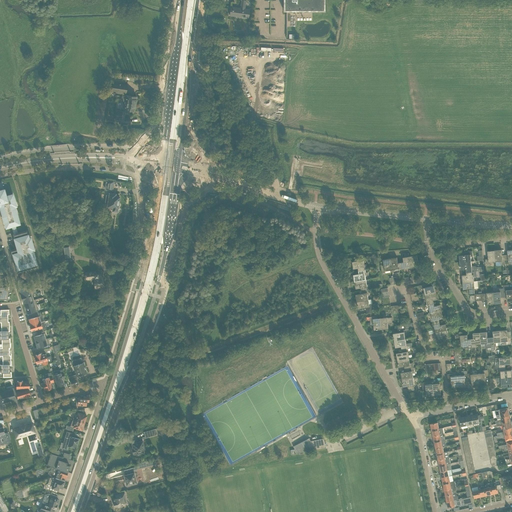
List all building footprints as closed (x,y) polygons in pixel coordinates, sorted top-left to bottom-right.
[(241,0),(240,8),(231,7),(229,15),(242,17),(242,18),(248,19),(250,9),(245,9),(246,0),(243,0),(240,0),(241,0)] [(283,0),(283,11),(286,11),(286,28),(287,28),(287,11),(312,11),(325,11),(325,7),(324,0),(283,0)] [(112,91),(122,93),(121,97),(125,97),(124,102),(125,102),(136,104),(137,100),(136,100),(136,99),(136,96),(125,95),(126,93),(127,85),(113,83),(112,91)] [(117,115),(124,116),(125,111),(124,111),(125,110),(134,111),(135,108),(135,107),(136,108),(136,104),(125,102),(124,102),(123,109),(123,110),(118,110),(117,115)] [(118,195),(111,194),(112,191),(114,181),(108,181),(106,190),(110,191),(108,206),(113,207),(112,211),(113,211),(117,212),(119,197),(118,197),(118,195)] [(0,206),(6,227),(12,225),(15,224),(19,223),(14,206),(16,205),(13,194),(6,196),(4,191),(4,189),(0,190),(0,206)] [(18,249),(11,251),(17,273),(21,271),(23,271),(37,267),(32,249),(34,249),(31,238),(29,238),(27,231),(17,234),(15,235),(14,235),(18,249)] [(495,262),(494,250),(487,251),(488,259),(485,259),(485,266),(491,265),(490,262),(495,262)] [(501,250),(494,250),(495,262),(500,261),(500,264),(503,264),(505,264),(505,257),(502,258),(501,250)] [(471,256),(473,256),(472,251),(464,252),(465,255),(459,255),(460,263),(471,261),(471,256)] [(417,255),(410,256),(412,269),(414,269),(413,267),(418,266),(419,267),(422,267),(421,260),(418,260),(417,255)] [(412,269),(410,256),(403,257),(403,262),(401,262),(402,269),(410,268),(410,270),(412,269)] [(397,257),(390,258),(392,272),(393,271),(394,273),(399,272),(399,270),(402,269),(401,262),(398,263),(397,257)] [(392,272),(390,258),(383,260),(384,265),(381,266),(382,273),(385,272),(385,271),(390,270),(390,272),(392,272)] [(364,265),(363,260),(352,262),(353,269),(358,268),(358,271),(365,270),(365,267),(367,267),(366,265),(364,265)] [(471,261),(460,263),(460,270),(466,269),(466,272),(476,271),(477,271),(477,267),(475,266),(471,266),(471,261)] [(365,270),(358,271),(359,274),(353,275),(354,282),(366,280),(365,275),(368,274),(368,272),(366,273),(365,270)] [(466,272),(466,275),(462,275),(462,282),(474,281),(473,276),(477,276),(476,271),(466,272)] [(101,274),(98,274),(98,273),(95,274),(95,272),(86,273),(86,278),(94,277),(95,288),(104,287),(102,276),(101,276),(101,274)] [(367,285),(366,280),(354,282),(356,289),(360,288),(361,291),(367,290),(367,287),(369,286),(369,284),(367,285)] [(474,281),(462,282),(463,289),(469,289),(469,293),(474,293),(474,288),(474,281)] [(423,295),(436,292),(434,285),(429,286),(428,283),(421,285),(422,288),(423,288),(424,293),(423,294),(423,295)] [(19,287),(21,292),(32,289),(31,289),(29,284),(28,284),(19,287)] [(0,286),(0,298),(4,299),(4,298),(7,298),(8,296),(8,297),(9,290),(8,290),(8,287),(10,287),(10,286),(0,286)] [(498,292),(493,292),(494,304),(501,303),(501,295),(503,295),(503,288),(498,288),(498,292)] [(511,300),(511,289),(508,290),(508,288),(503,288),(503,295),(506,294),(507,301),(511,300)] [(21,295),(22,298),(34,294),(32,289),(21,292),(22,295),(21,295)] [(361,294),(356,294),(357,302),(368,300),(367,295),(370,294),(370,292),(368,292),(367,290),(361,291),(361,294)] [(436,292),(423,295),(423,297),(425,296),(427,304),(434,303),(433,300),(438,299),(436,292)] [(486,293),(482,294),(482,300),(487,300),(487,304),(494,304),(493,292),(486,293)] [(23,301),(24,303),(35,299),(34,300),(33,297),(32,295),(34,294),(22,298),(23,301)] [(24,303),(26,308),(34,305),(37,305),(35,299),(24,303)] [(368,300),(357,302),(358,309),(366,307),(366,310),(373,309),(379,308),(379,305),(374,306),(374,304),(369,304),(368,300)] [(434,303),(427,304),(428,307),(429,307),(430,312),(428,313),(428,314),(441,311),(440,304),(434,306),(434,303)] [(32,312),(32,315),(38,313),(37,310),(38,310),(37,305),(34,305),(26,308),(27,313),(32,312)] [(0,314),(0,318),(8,318),(8,315),(9,314),(9,310),(9,309),(0,310),(1,314),(0,314)] [(441,311),(428,314),(429,316),(431,316),(433,324),(439,322),(439,319),(443,318),(441,311)] [(29,323),(30,322),(30,324),(30,325),(40,322),(41,322),(39,316),(38,313),(32,315),(33,318),(29,319),(28,319),(29,323)] [(375,318),(375,316),(370,317),(370,324),(373,324),(374,330),(381,329),(380,318),(375,318)] [(387,317),(380,318),(381,329),(388,328),(388,323),(392,322),(392,317),(387,318),(387,317)] [(0,322),(1,322),(1,327),(9,326),(9,322),(8,322),(8,318),(0,318),(0,322)] [(37,329),(37,332),(43,330),(46,329),(44,321),(41,322),(40,322),(30,325),(32,331),(37,329)] [(413,322),(402,324),(397,325),(398,332),(393,333),(394,340),(405,339),(404,331),(403,330),(410,329),(410,330),(414,329),(413,322)] [(439,322),(433,324),(433,327),(434,326),(435,331),(434,332),(434,334),(447,331),(445,324),(440,325),(439,322)] [(0,335),(9,335),(8,331),(10,331),(9,326),(1,327),(1,331),(0,331),(0,335)] [(35,341),(36,342),(45,339),(47,338),(46,338),(44,333),(43,330),(37,332),(38,335),(34,336),(34,337),(34,338),(35,341)] [(493,339),(490,339),(491,351),(493,351),(494,350),(495,349),(495,348),(495,345),(496,345),(496,342),(501,342),(500,330),(493,331),(493,339)] [(507,330),(500,330),(501,342),(506,341),(506,344),(511,344),(511,338),(508,338),(507,330)] [(447,331),(434,334),(434,335),(436,335),(437,340),(436,340),(437,343),(444,342),(443,339),(449,338),(447,331)] [(481,344),(480,332),(473,333),(473,338),(470,339),(471,346),(471,348),(476,347),(476,344),(481,344)] [(487,332),(480,332),(481,344),(481,345),(484,345),(484,348),(491,347),(491,351),(490,339),(488,339),(487,332)] [(467,334),(460,335),(461,346),(464,346),(464,348),(471,348),(471,346),(470,339),(467,339),(467,334)] [(0,339),(2,339),(2,344),(10,343),(10,338),(9,338),(9,335),(0,335),(0,339)] [(42,346),(43,349),(50,347),(47,338),(45,339),(36,342),(36,343),(35,343),(36,346),(37,346),(37,347),(42,346)] [(405,339),(394,340),(395,347),(401,347),(401,349),(408,348),(412,347),(411,343),(406,343),(405,339)] [(0,347),(0,352),(9,352),(9,348),(10,348),(10,343),(2,344),(2,348),(0,347)] [(408,348),(401,349),(402,352),(396,353),(397,360),(409,358),(408,353),(411,353),(410,351),(408,351),(408,348)] [(0,352),(0,356),(2,356),(2,360),(11,360),(11,355),(9,355),(9,352),(0,352)] [(35,357),(37,363),(41,362),(42,364),(41,365),(52,362),(50,356),(47,357),(45,354),(42,355),(41,353),(35,355),(36,357),(35,357)] [(510,356),(499,357),(495,358),(495,362),(499,361),(499,365),(498,365),(499,368),(505,367),(505,364),(511,364),(510,356)] [(78,381),(77,376),(87,373),(83,362),(82,363),(80,358),(75,360),(76,365),(73,366),(76,374),(68,377),(70,384),(78,381)] [(409,358),(397,360),(399,367),(406,366),(407,369),(413,368),(413,363),(409,363),(409,358)] [(0,368),(10,368),(10,365),(11,365),(11,360),(2,360),(3,365),(0,364),(0,368)] [(505,367),(499,368),(499,371),(500,371),(500,376),(498,376),(499,378),(511,377),(511,369),(506,370),(505,367)] [(0,372),(3,373),(3,377),(12,377),(11,377),(11,372),(10,372),(10,368),(0,368),(0,372)] [(413,368),(407,369),(407,371),(400,373),(402,380),(413,378),(412,373),(414,372),(413,368)] [(61,385),(64,384),(62,379),(65,378),(65,379),(63,370),(57,371),(58,374),(54,375),(58,386),(61,385)] [(463,375),(458,375),(459,387),(466,386),(465,381),(468,380),(467,373),(467,370),(464,371),(464,372),(462,372),(463,375)] [(488,376),(487,370),(482,370),(482,373),(477,374),(478,385),(486,384),(485,376),(488,376)] [(478,385),(477,374),(472,374),(472,371),(470,371),(470,373),(467,373),(468,380),(471,380),(471,386),(478,385)] [(46,389),(52,388),(50,383),(53,382),(53,383),(54,383),(51,373),(45,374),(46,378),(43,379),(44,383),(43,383),(44,389),(46,389)] [(453,376),(452,374),(447,374),(448,382),(451,382),(451,387),(459,387),(458,375),(453,376)] [(499,378),(495,378),(495,380),(497,382),(501,381),(501,388),(507,387),(507,384),(511,383),(511,376),(511,377),(499,378)] [(414,385),(413,378),(402,380),(403,387),(407,386),(408,391),(414,389),(414,385)] [(15,388),(17,393),(18,398),(24,396),(24,397),(30,395),(29,395),(30,395),(28,389),(27,389),(27,388),(29,388),(29,381),(23,382),(23,381),(17,381),(17,382),(16,382),(17,388),(16,388),(16,387),(15,388)] [(442,381),(437,381),(437,383),(432,384),(433,395),(441,394),(440,389),(443,389),(442,381)] [(433,395),(432,384),(427,384),(427,382),(422,382),(422,385),(423,390),(426,390),(426,396),(433,395)] [(0,387),(0,399),(0,398),(3,398),(4,402),(5,402),(9,401),(10,400),(7,391),(1,393),(0,387)] [(12,389),(7,391),(10,400),(11,400),(14,399),(15,399),(14,394),(17,393),(15,388),(12,389)] [(76,405),(78,405),(82,406),(82,404),(86,405),(86,400),(89,400),(89,395),(87,395),(87,396),(80,396),(80,397),(78,397),(77,397),(76,405)] [(495,410),(492,411),(494,418),(497,417),(501,416),(509,415),(508,409),(507,408),(495,410)] [(76,410),(73,419),(84,423),(86,418),(87,415),(82,414),(84,409),(79,409),(76,410)] [(481,421),(480,417),(478,417),(477,414),(471,415),(473,424),(479,422),(480,428),(481,432),(483,431),(482,426),(481,421)] [(473,424),(471,415),(465,416),(467,425),(468,427),(474,426),(473,424)] [(509,415),(501,416),(501,420),(496,421),(496,424),(511,421),(509,415)] [(70,426),(67,425),(66,428),(72,430),(74,427),(82,429),(82,427),(83,428),(84,423),(73,419),(71,425),(70,426)] [(22,428),(15,430),(18,438),(28,435),(29,436),(29,438),(37,436),(36,433),(34,425),(27,427),(27,425),(21,427),(22,428)] [(511,426),(511,427),(503,429),(504,432),(497,433),(498,436),(499,436),(511,432),(511,426)] [(439,428),(432,430),(433,436),(442,434),(444,433),(443,427),(439,428)] [(155,428),(148,430),(144,431),(145,436),(154,433),(154,431),(156,430),(155,428)] [(64,441),(62,448),(67,450),(68,445),(76,447),(78,438),(70,436),(71,433),(67,432),(66,434),(65,434),(65,437),(64,441)] [(511,432),(499,436),(499,438),(505,437),(505,440),(506,440),(511,438),(511,432)] [(443,437),(442,434),(433,436),(434,442),(445,439),(444,436),(443,437)] [(324,438),(310,441),(309,438),(293,446),(294,449),(296,453),(325,448),(324,438)] [(507,444),(501,445),(499,446),(499,449),(502,448),(511,446),(511,438),(506,440),(507,444)] [(445,439),(434,442),(435,448),(442,446),(446,445),(446,442),(445,439)] [(145,451),(144,445),(143,440),(132,443),(133,448),(132,448),(133,453),(134,453),(136,453),(137,456),(141,455),(140,452),(145,451)] [(438,460),(445,458),(444,455),(448,454),(448,451),(444,452),(437,454),(438,460)] [(51,453),(47,466),(50,467),(52,467),(60,469),(60,470),(68,472),(70,466),(66,465),(67,462),(68,463),(68,462),(62,460),(63,457),(51,453)] [(445,458),(438,460),(439,466),(446,464),(450,463),(449,457),(445,458)] [(155,459),(137,463),(137,466),(138,468),(156,464),(155,459)] [(446,464),(439,466),(440,471),(447,470),(451,469),(452,469),(450,463),(446,464)] [(49,471),(49,473),(49,475),(51,476),(53,475),(55,475),(55,476),(62,478),(62,477),(65,478),(65,476),(66,476),(68,472),(60,470),(60,469),(52,467),(51,469),(51,470),(50,471),(49,471)] [(125,474),(124,475),(126,482),(125,483),(125,484),(126,484),(126,485),(131,483),(136,482),(135,476),(136,476),(137,475),(137,474),(137,473),(136,472),(135,472),(134,472),(133,467),(124,469),(125,474)] [(447,470),(440,471),(442,477),(449,476),(452,475),(451,469),(447,470)] [(511,475),(501,476),(501,477),(502,480),(511,478),(511,481),(511,472),(511,475),(511,476),(511,475)] [(45,484),(44,487),(55,491),(56,488),(58,489),(59,486),(63,488),(64,484),(65,484),(65,482),(65,480),(54,476),(49,478),(48,483),(45,484)] [(450,482),(443,483),(444,489),(456,487),(455,481),(450,482)] [(493,482),(490,483),(492,494),(498,492),(497,489),(500,489),(501,488),(500,485),(498,485),(494,486),(493,482)] [(22,489),(21,489),(23,493),(24,496),(24,497),(27,496),(25,492),(29,490),(30,486),(22,489)] [(479,489),(478,487),(478,486),(472,488),(473,491),(474,498),(480,496),(479,489)] [(456,487),(444,489),(445,495),(457,493),(456,490),(456,487)] [(0,510),(0,511),(0,510),(0,511),(4,511),(9,510),(0,492),(0,510)] [(53,511),(55,508),(56,508),(56,507),(57,507),(57,506),(57,505),(59,500),(57,499),(58,496),(49,493),(47,494),(45,501),(47,501),(46,505),(42,504),(40,510),(46,511),(53,511)] [(125,493),(121,493),(117,494),(117,498),(113,499),(114,501),(113,501),(114,507),(118,506),(118,507),(122,506),(122,505),(125,504),(124,499),(126,499),(125,493)] [(457,496),(457,493),(445,495),(447,501),(454,500),(458,499),(458,496),(457,496)] [(454,500),(447,501),(447,504),(446,504),(447,507),(448,507),(459,505),(458,502),(460,502),(460,499),(458,499),(454,500)]
